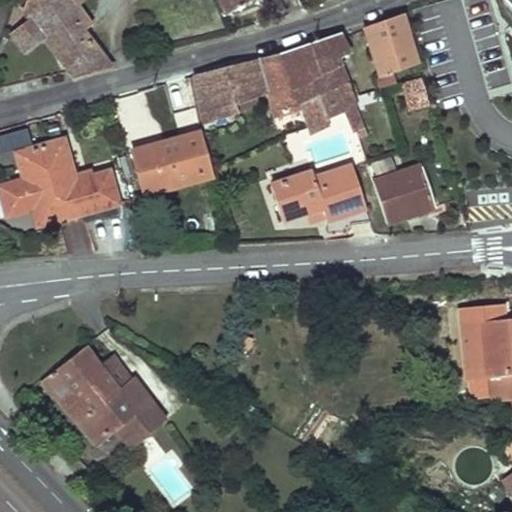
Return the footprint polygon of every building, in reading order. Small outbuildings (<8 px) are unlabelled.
[(26,0),(23,8),(32,18),(11,32),(25,51),(46,37),(72,71),(77,77),(114,67),(108,61),(101,51),(84,30),(93,24),(78,4),(74,0),(26,0)] [(240,6),(236,0),(220,0),(228,12),(240,6)] [(511,26),(511,0),(500,0),(493,7),(511,26)] [(404,17),(366,32),(373,53),(395,46),(396,50),(412,46),(404,17)] [(338,37),(280,55),(293,91),(311,83),(310,81),(343,67),(341,61),(348,57),(338,37)] [(395,46),(373,53),(382,80),(393,76),(393,74),(403,71),(417,66),(412,46),(396,50),(395,46)] [(280,55),(197,77),(208,126),(237,117),(234,109),(268,98),(276,122),(301,114),(306,126),(325,116),(316,96),(298,105),(293,91),(280,55)] [(311,83),(293,91),(298,105),(316,96),(325,116),(326,119),(347,111),(358,107),(343,67),(310,81),(311,83)] [(393,76),(382,80),(385,90),(396,86),(393,76)] [(422,83),(402,88),(409,112),(429,106),(422,83)] [(367,130),(358,107),(347,111),(355,135),(357,134),(367,130)] [(216,179),(213,166),(205,134),(135,151),(147,196),(216,179)] [(63,144),(23,155),(31,182),(23,185),(0,191),(0,200),(6,221),(32,214),(36,230),(117,208),(109,176),(90,182),(91,187),(76,191),(75,186),(63,144)] [(23,155),(16,158),(23,185),(31,182),(23,155)] [(312,174),(270,187),(281,222),(305,215),(321,210),(323,219),(325,223),(325,237),(348,234),(352,230),(347,217),(366,211),(352,168),(314,180),(312,174)] [(399,176),(373,185),(386,225),(435,210),(422,173),(400,179),(399,176)] [(90,182),(75,186),(76,191),(91,187),(90,182)] [(321,210),(305,215),(307,224),(323,219),(321,210)] [(511,321),(483,323),(489,379),(482,380),(484,391),(491,391),(492,401),(511,400),(511,321)] [(85,349),(43,382),(98,448),(117,432),(151,403),(133,380),(118,392),(85,349)] [(151,403),(117,432),(132,450),(166,421),(151,403)] [(511,442),(504,449),(511,460),(511,475),(502,482),(511,496),(511,442)]
